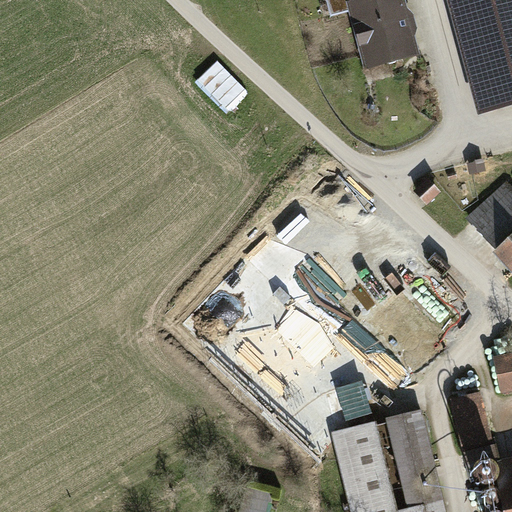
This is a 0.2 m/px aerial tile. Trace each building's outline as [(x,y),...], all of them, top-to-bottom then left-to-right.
[(348,1),(351,0),(327,0),(332,16),(351,11),(348,1)] [(351,0),(348,1),(351,11),(366,68),(420,54),(405,0),(351,0)] [(511,0),(460,0),(490,111),(511,105),(511,0)] [(484,160),(468,163),(471,174),(487,171),(484,160)] [(429,180),(417,192),(428,203),(440,191),(429,180)] [(511,189),(508,184),(469,220),(511,267),(511,189)] [(511,353),(495,356),(501,391),(511,388),(511,353)] [(353,387),(329,392),(335,424),(360,419),(353,387)] [(481,392),(452,399),(468,465),(497,458),(481,392)] [(397,511),(377,424),(336,434),(354,511),(446,511),(423,412),(388,420),(410,511),(397,511)] [(511,511),(511,464),(500,467),(508,511),(511,511)] [(246,489),(242,511),(270,511),(273,494),(246,489)]
